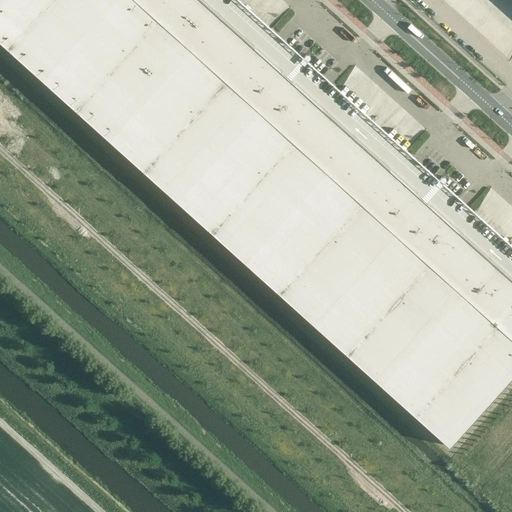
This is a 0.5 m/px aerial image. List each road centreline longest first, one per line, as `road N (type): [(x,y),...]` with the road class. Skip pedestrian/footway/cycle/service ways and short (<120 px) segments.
road 1 (unclassified): [(511,126),(371,0)]
road 2 (track): [(101,511),(0,421)]
